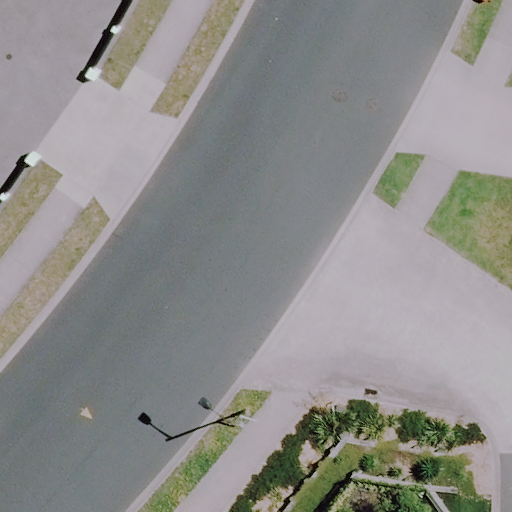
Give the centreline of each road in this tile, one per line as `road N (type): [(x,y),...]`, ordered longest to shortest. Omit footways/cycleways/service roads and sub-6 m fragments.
road 1 (tertiary): [(258,171),(63,427),(0,486)]
road 2 (residential): [(511,375),(258,171)]
road 3 (tertiary): [(357,0),(258,171)]
